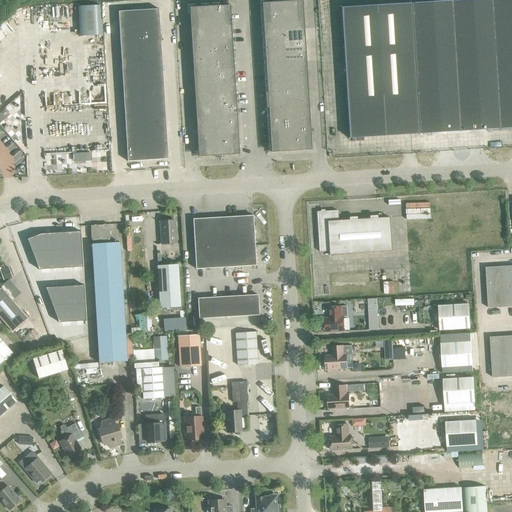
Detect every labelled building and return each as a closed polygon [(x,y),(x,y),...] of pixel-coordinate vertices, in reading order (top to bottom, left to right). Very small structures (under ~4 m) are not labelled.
[(262,3),(271,152),(311,150),(302,0),(262,3)] [(511,0),(460,0),(438,1),(341,7),(349,138),(511,128),(511,0)] [(99,5),(77,6),(79,36),(101,35),(99,5)] [(189,7),(198,157),(239,154),(230,5),(189,7)] [(118,11),(127,162),(168,159),(158,9),(118,11)] [(389,217),(338,221),(337,211),(316,212),(319,252),(329,251),(329,255),(391,251),(389,217)] [(192,219),(195,269),(256,265),(253,215),(192,219)] [(160,221),(161,245),(176,244),(175,220),(160,221)] [(91,244),(98,363),(126,361),(119,242),(109,243),(109,239),(110,239),(109,225),(90,226),(91,240),(92,240),(92,244),(91,244)] [(40,234),(26,239),(38,270),(82,267),(80,231),(40,234)] [(157,266),(159,308),(180,307),(177,264),(157,266)] [(511,265),(485,267),(488,308),(511,306),(511,265)] [(83,285),(45,288),(58,323),(86,321),(83,285)] [(0,288),(0,318),(11,332),(27,319),(1,288),(0,288)] [(197,298),(198,319),(259,315),(257,295),(197,298)] [(438,306),(440,330),(470,328),(469,304),(438,306)] [(323,318),(324,332),(345,331),(344,317),(342,317),(341,306),(329,307),(329,318),(323,318)] [(235,333),(237,365),(257,364),(255,332),(235,333)] [(178,337),(180,367),(200,366),(198,335),(178,337)] [(511,335),(490,337),(492,378),(511,376),(511,335)] [(392,340),(384,340),(385,349),(392,348),(392,340)] [(441,343),(442,368),(473,366),(471,341),(441,343)] [(325,356),(326,370),(347,368),(346,354),(344,355),(344,346),(331,347),(332,355),(325,356)] [(33,360),(39,379),(67,371),(62,351),(33,360)] [(141,369),(143,399),(163,398),(161,367),(141,369)] [(237,397),(238,411),(225,412),(226,419),(229,422),(223,428),(231,435),(234,432),(241,431),(240,411),(248,410),(247,396),(249,396),(248,377),(233,378),(234,397),(237,397)] [(443,379),(444,404),(475,402),(473,377),(443,379)] [(328,395),(329,409),(350,408),(349,394),(347,394),(346,385),(334,386),(334,395),(328,395)] [(0,388),(0,414),(16,401),(3,386),(0,388)] [(195,415),(193,417),(185,418),(185,426),(183,427),(184,432),(186,433),(186,440),(191,440),(192,441),(194,442),(197,441),(198,440),(202,439),(200,407),(195,408),(195,415)] [(146,416),(147,443),(160,442),(160,441),(159,441),(159,429),(165,428),(164,415),(146,416)] [(104,443),(109,448),(115,446),(115,445),(120,444),(119,438),(121,438),(117,424),(115,425),(113,419),(107,421),(107,420),(101,422),(100,429),(98,430),(102,444),(104,443)] [(445,422),(447,447),(477,445),(476,420),(445,422)] [(59,442),(68,457),(81,450),(76,441),(83,437),(75,423),(66,428),(65,425),(63,425),(60,426),(60,428),(61,431),(60,432),(64,439),(59,442)] [(330,436),(331,450),(352,449),(351,435),(349,435),(348,425),(336,425),(337,436),(330,436)] [(32,452),(19,463),(24,469),(36,483),(39,480),(41,482),(51,474),(37,458),(32,452)] [(374,511),(364,511),(383,511),(383,508),(381,476),(372,477),(374,511)] [(0,491),(0,499),(9,510),(20,501),(7,486),(0,491)] [(424,490),(425,511),(462,511),(461,488),(424,490)] [(250,511),(276,511),(276,506),(275,506),(275,497),(256,498),(257,509),(251,509),(250,511)] [(232,511),(233,509),(227,510),(225,508),(225,500),(208,501),(209,507),(207,507),(206,509),(205,511),(232,511)]
